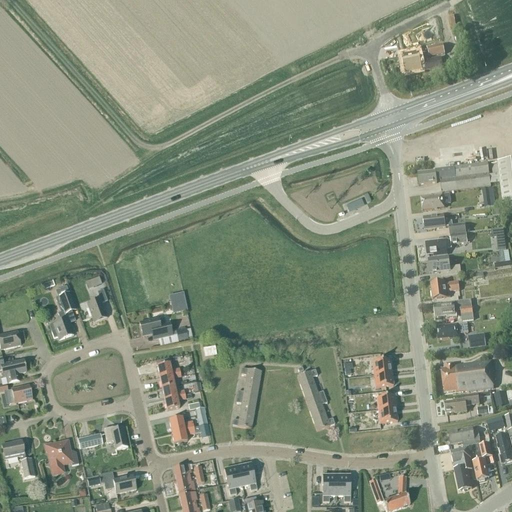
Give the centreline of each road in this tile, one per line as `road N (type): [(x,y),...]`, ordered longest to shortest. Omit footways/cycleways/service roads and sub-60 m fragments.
road 1 (unclassified): [(368,51),(323,64),(152,147),(129,135),(8,0)]
road 2 (primary): [(0,260),(260,162)]
road 3 (unclassified): [(431,459),(398,191)]
road 4 (residential): [(136,402),(71,415),(48,397),(45,379),(55,360),(118,343)]
road 5 (unclassified): [(398,191),(384,207),(319,229),(283,199),(260,162)]
road 6 (residential): [(270,451),(344,462),(431,459)]
road 7 (primary): [(381,113),(260,162)]
road 8 (primary): [(260,162),(385,127)]
road 9 (primary): [(511,65),(391,110)]
road 10 (primary): [(396,123),(511,79)]
